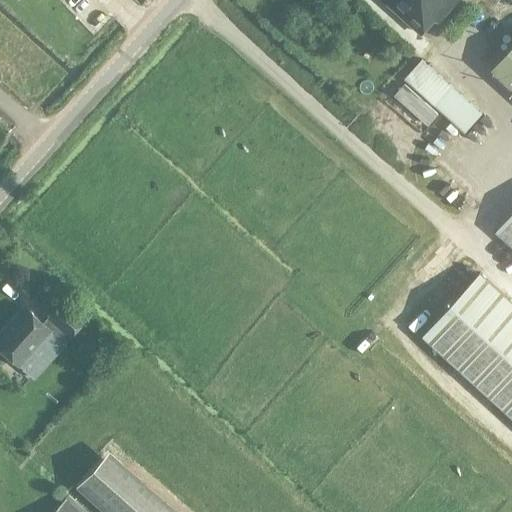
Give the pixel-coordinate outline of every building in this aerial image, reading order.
[(437,27),(461,0),(381,0),(421,35),(432,23),(437,27)] [(511,0),(496,0),(489,8),(511,29),(511,0)] [(511,45),(491,69),(511,87),(511,45)] [(405,78),(436,105),(466,131),(483,113),(422,58),(405,78)] [(511,221),(499,236),(511,246),(511,221)] [(511,300),(480,272),(424,334),(511,414),(511,300)] [(41,321),(22,304),(0,328),(0,348),(17,364),(48,329),(61,341),(81,319),(60,300),(41,321)] [(20,363),(32,374),(50,354),(39,344),(20,363)] [(511,415),(471,379),(461,390),(511,435),(511,415)] [(161,511),(99,457),(75,484),(106,511),(161,511)] [(82,511),(65,497),(51,511),(82,511)]
